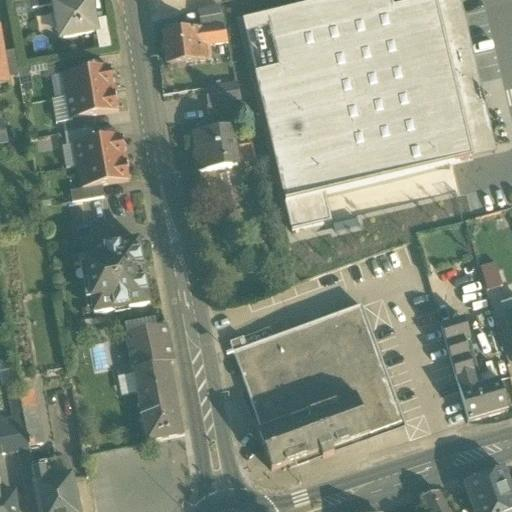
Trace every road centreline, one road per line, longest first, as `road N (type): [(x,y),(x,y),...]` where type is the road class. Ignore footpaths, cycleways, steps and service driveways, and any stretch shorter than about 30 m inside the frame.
road 1 (tertiary): [(157,162),(210,506)]
road 2 (tertiary): [(237,499),(203,328),(157,162)]
road 3 (tertiary): [(301,511),(511,443)]
road 4 (tertiary): [(157,162),(130,0)]
